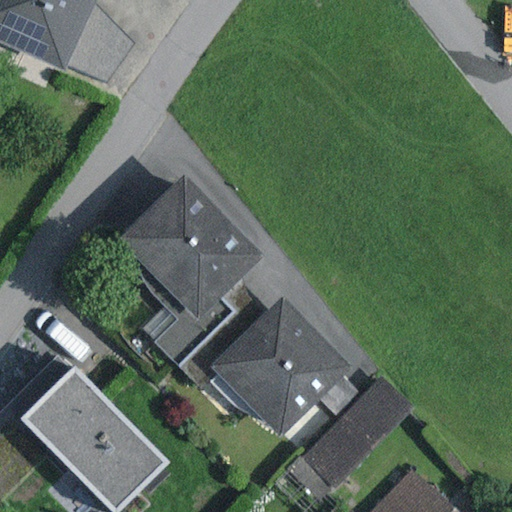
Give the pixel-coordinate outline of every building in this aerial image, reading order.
[(0,0),(0,38),(71,67),(75,59),(98,0),(0,0)] [(142,38),(107,0),(98,0),(75,59),(120,78),(142,38)] [(167,339),(189,361),(258,294),(237,273),(262,248),(189,173),(127,233),(200,307),(167,339)] [(277,313),(258,294),(189,361),(211,384),(228,367),(287,426),(319,394),(344,419),(311,452),(340,482),(421,403),(391,373),(371,392),(347,367),(351,362),(290,300),(277,313)] [(173,459),(68,354),(6,416),(50,459),(61,448),(122,509),(173,459)] [(461,511),(421,473),(383,511),(461,511)]
